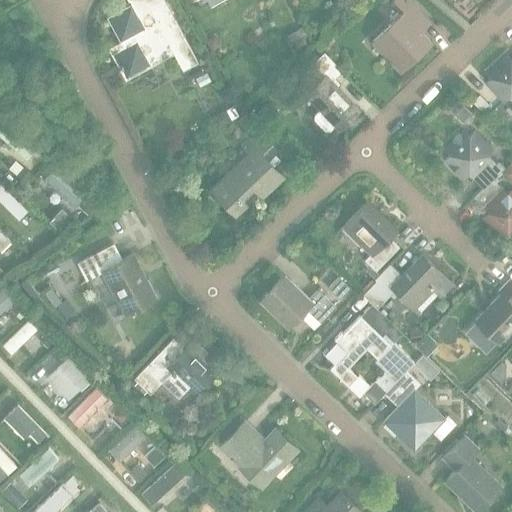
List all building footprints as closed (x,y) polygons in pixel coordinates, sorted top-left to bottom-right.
[(182,70),(196,62),(162,0),(128,0),(130,3),(106,17),(119,41),(107,48),(125,80),(173,53),(182,70)] [(372,40),(400,70),(430,41),(413,23),(423,14),(409,0),(391,0),(391,1),(402,12),(372,40)] [(305,94),(337,129),(358,110),(330,80),(340,71),(324,53),(309,67),(321,79),(305,94)] [(511,59),(510,61),(504,55),(485,72),(491,78),(486,83),(502,101),(508,96),(511,100),(511,59)] [(0,126),(0,136),(26,159),(35,148),(5,121),(0,126)] [(260,189),(264,194),(282,176),(265,159),(276,149),(258,130),(241,146),(248,154),(211,189),(235,213),(260,189)] [(494,177),(503,168),(499,165),(497,168),(485,156),(491,150),(474,132),(468,137),(463,131),(444,149),(450,155),(444,161),(462,179),(467,173),(482,188),(494,177)] [(48,178),(75,203),(83,194),(56,170),(48,178)] [(497,180),(494,177),(482,188),(473,196),(488,212),(482,218),(500,236),(506,230),(511,235),(511,234),(511,189),(506,195),(494,183),(497,180)] [(27,209),(0,183),(0,200),(18,218),(27,209)] [(86,195),(76,206),(86,215),(96,205),(86,195)] [(364,259),(375,270),(398,246),(388,236),(395,229),(366,201),(343,225),(371,252),(364,259)] [(0,248),(9,240),(0,230),(0,248)] [(131,255),(116,263),(107,247),(77,264),(86,280),(102,271),(125,314),(155,298),(131,255)] [(439,297),(452,284),(421,255),(401,275),(389,263),(374,279),(375,280),(362,294),(376,307),(394,289),(418,312),(436,293),(439,297)] [(290,280),(287,284),(281,278),(260,301),(287,327),(305,308),(320,323),(335,308),(316,290),(308,298),(290,280)] [(475,320),(497,341),(511,325),(511,280),(510,278),(498,291),(501,294),(475,320)] [(15,302),(6,293),(0,299),(0,315),(5,311),(8,313),(12,309),(10,307),(15,302)] [(374,403),(384,393),(406,370),(413,363),(414,362),(385,334),(382,337),(360,316),(324,353),(334,363),(330,368),(349,386),(359,376),(349,366),(366,348),(377,359),(375,361),(384,370),(363,392),(374,403)] [(36,328),(28,319),(2,344),(11,353),(36,328)] [(192,340),(184,349),(172,338),(134,379),(150,394),(172,371),(194,391),(213,371),(196,355),(202,349),(192,340)] [(423,353),(414,362),(413,363),(419,368),(423,367),(430,360),(423,353)] [(71,390),(87,375),(86,374),(89,371),(81,363),(77,367),(68,358),(57,369),(62,374),(59,378),(71,390)] [(406,370),(384,393),(397,406),(383,420),(414,449),(430,431),(440,440),(456,423),(447,414),(444,417),(414,389),(419,383),(406,370)] [(78,425),(106,397),(95,386),(67,415),(78,425)] [(3,418),(22,438),(27,432),(36,441),(46,432),(18,403),(3,418)] [(274,429),(263,440),(244,422),(219,447),(261,488),(297,451),(274,429)] [(119,460),(146,435),(135,423),(108,449),(119,460)] [(445,480),(476,511),(500,486),(469,457),(477,449),(464,436),(443,457),(455,469),(445,480)] [(16,465),(0,447),(0,465),(7,473),(16,465)] [(57,458),(48,448),(22,472),(31,482),(49,465),(52,469),(56,465),(53,462),(57,458)] [(175,461),(141,493),(151,504),(185,472),(175,461)] [(53,511),(72,493),(62,483),(32,511),(53,511)] [(359,511),(340,493),(321,511),(359,511)]
